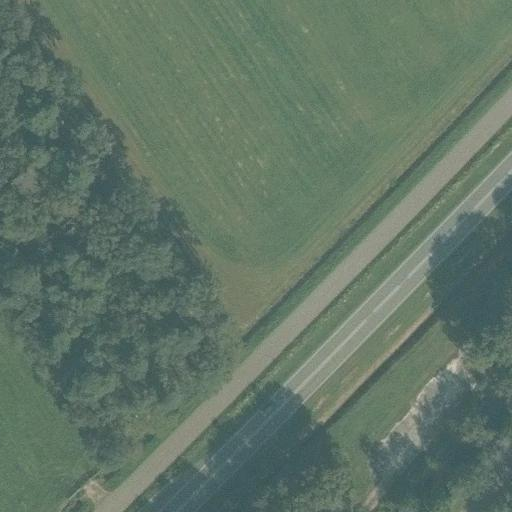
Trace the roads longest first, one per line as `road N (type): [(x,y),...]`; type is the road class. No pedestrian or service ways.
road 1 (unclassified): [(110,511),(511,99)]
road 2 (trunk): [(177,511),(511,169)]
